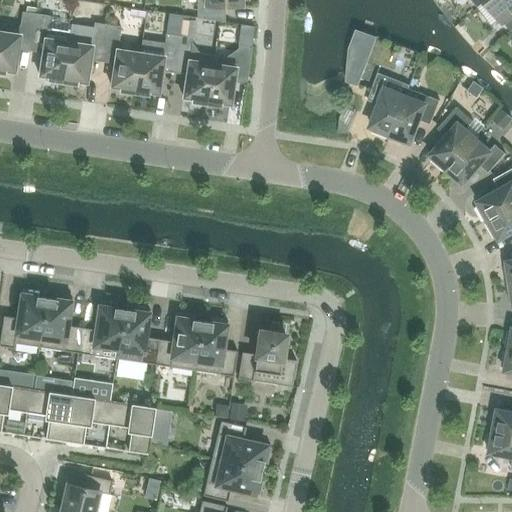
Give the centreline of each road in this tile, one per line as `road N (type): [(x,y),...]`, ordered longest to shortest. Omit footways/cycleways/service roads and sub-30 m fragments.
road 1 (residential): [(0,252),(316,298),(334,324),(290,511)]
road 2 (residential): [(415,511),(451,302),(424,229),(365,186),(259,171)]
road 3 (residential): [(259,171),(0,131)]
road 4 (residential): [(259,171),(276,0)]
